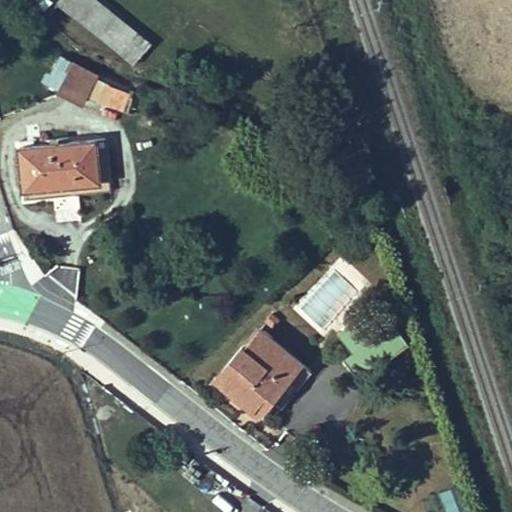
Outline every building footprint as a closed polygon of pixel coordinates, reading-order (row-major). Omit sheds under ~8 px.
[(61,0),(59,3),(100,35),(117,15),(114,12),(98,0),(61,0)] [(122,2),(114,12),(117,15),(100,35),(145,70),(170,40),(122,2)] [(84,104),(98,78),(73,64),(59,91),(84,104)] [(125,110),(132,94),(108,84),(101,99),(125,110)] [(105,139),(96,140),(99,182),(23,189),(24,199),(52,196),(78,194),(110,191),(105,139)] [(19,147),(23,189),(99,182),(96,140),(19,147)] [(489,258),(499,291),(511,289),(511,270),(505,271),(504,256),(489,258)] [(353,365),(406,349),(394,311),(342,327),(353,365)] [(246,348),(242,345),(216,376),(258,411),(284,381),(293,389),(309,370),(261,329),(246,348)] [(124,469),(132,460),(118,449),(111,458),(124,469)] [(473,511),(460,480),(437,490),(446,511),(473,511)]
